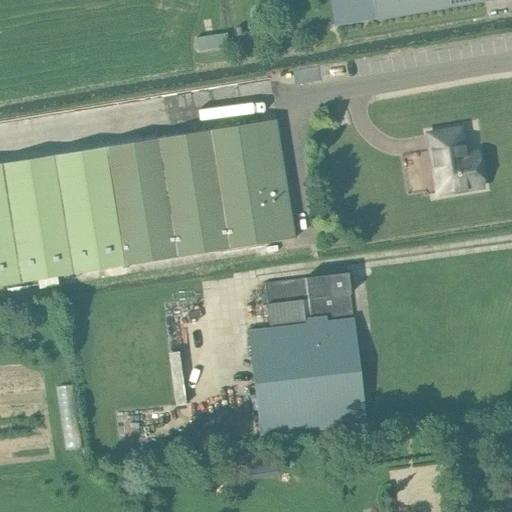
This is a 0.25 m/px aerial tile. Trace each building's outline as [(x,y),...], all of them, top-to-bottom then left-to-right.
[(371,0),(375,20),(488,0),(371,0)] [(226,34),(196,38),(198,51),(228,47),(226,34)] [(276,119),(103,146),(0,162),(0,284),(122,265),(296,237),(276,119)] [(427,133),(436,194),(483,186),(477,151),(465,154),(461,127),(427,133)] [(268,324),(304,320),(305,323),(246,329),(259,437),(365,424),(353,317),(326,320),(326,317),(352,314),(349,293),(347,272),(263,282),(266,304),(268,324)] [(73,384),(57,386),(63,449),(79,447),(73,384)] [(469,511),(473,490),(450,487),(446,511),(469,511)]
